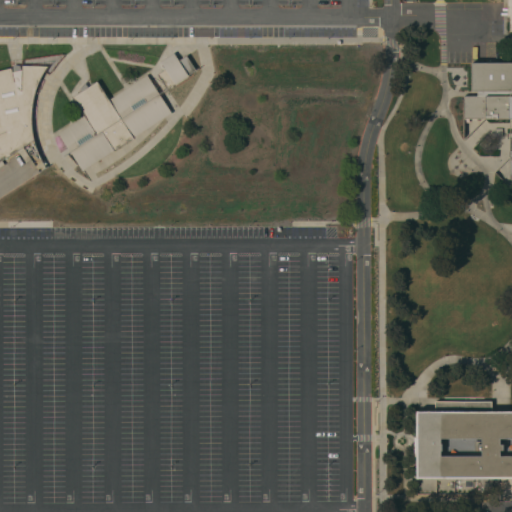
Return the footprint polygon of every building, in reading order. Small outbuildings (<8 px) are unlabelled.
[(165,69),(160,62),(174,53),(178,61),(186,56),(196,71),(188,76),(188,77),(175,85),(174,84),(167,90),(157,74),(165,69)] [(511,63),(511,179),(509,179),(509,151),(511,151),(511,119),(469,119),(469,123),(463,123),(463,96),(476,96),(476,92),(471,92),(471,63),(511,63)] [(1,161),(4,164),(0,166),(0,70),(11,68),(12,72),(13,72),(13,65),(19,65),(21,70),(21,65),(48,66),(44,71),(39,80),(36,88),(34,97),(32,105),(31,112),(31,120),(32,132),(34,139),(1,161)] [(82,171),(58,133),(84,116),(72,97),(81,91),(80,89),(85,83),(88,87),(97,81),(109,100),(146,75),(171,114),(82,171)] [(491,402),(491,411),(511,411),(511,479),(416,479),(416,410),(435,410),(435,401),(491,402)]
